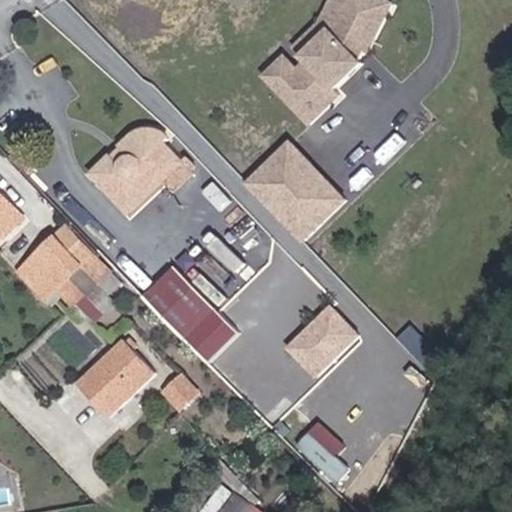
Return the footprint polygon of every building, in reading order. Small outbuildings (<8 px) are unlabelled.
[(360,62),(365,51),(371,53),(390,15),(360,0),(348,0),(333,32),(307,57),(312,62),(301,72),(297,68),(276,87),(313,125),(332,107),(324,98),(334,87),(337,90),(363,65),(360,62)] [(333,32),(348,0),(337,0),(325,26),(300,50),(307,57),(333,32)] [(394,6),(382,0),(360,0),(390,15),(394,6)] [(276,87),(297,68),(290,60),(269,80),(276,87)] [(332,107),(343,96),(337,90),(334,87),(324,98),(332,107)] [(191,172),(181,162),(157,137),(148,135),(144,135),(138,138),(123,151),(133,162),(127,161),(121,163),(116,168),(110,162),(94,178),(130,215),(163,180),(174,190),(191,172)] [(289,137),(245,181),(306,243),(351,199),(289,137)] [(0,238),(2,240),(23,221),(0,195),(0,238)] [(192,233),(172,255),(224,303),(244,281),(192,233)] [(57,241),(31,268),(58,295),(85,269),(57,241)] [(104,281),(110,274),(98,261),(90,268),(104,281)] [(58,295),(31,268),(21,277),(49,304),(58,295)] [(364,337),(334,306),(289,351),(319,381),(364,337)] [(109,422),(157,377),(126,344),(106,364),(108,366),(93,379),(91,377),(79,388),(109,422)] [(186,370),(164,390),(183,411),(205,391),(186,370)] [(202,511),(268,511),(269,511),(223,481),(202,511)]
